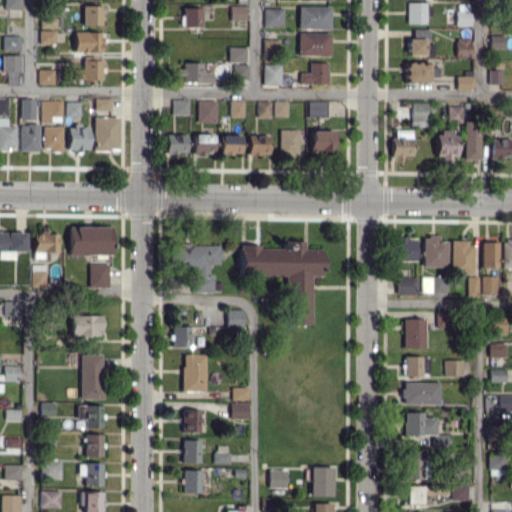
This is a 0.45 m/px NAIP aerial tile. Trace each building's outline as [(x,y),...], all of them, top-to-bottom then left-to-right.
[(3,0),(3,8),(20,8),(20,0),(3,0)] [(405,23),(425,23),(425,4),(406,4),(405,23)] [(455,25),(469,25),(469,4),(455,4),(455,25)] [(81,24),(100,25),(101,5),(82,5),(81,24)] [(245,5),(229,5),(229,19),(244,20),(245,5)] [(329,29),(330,6),(297,6),(297,29),(329,29)] [(182,27),(200,26),(200,7),(181,7),(182,27)] [(262,8),(263,26),(282,26),(282,8),(262,8)] [(55,17),(38,17),(39,43),(54,43),(54,28),(55,28),(55,17)] [(428,40),(428,29),(412,29),(412,38),(407,38),(406,54),(423,55),(424,40),(428,40)] [(73,51),(101,51),(101,31),(72,32),(73,51)] [(328,56),(329,33),(296,32),(296,55),(328,56)] [(2,50),(19,50),(19,36),(2,35),(2,50)] [(503,35),(488,35),(488,49),(504,48),(503,35)] [(454,38),(454,56),(471,56),(471,38),(454,38)] [(261,54),(278,53),(277,39),(261,39),(261,54)] [(245,79),(246,46),(227,46),(227,62),(232,62),(232,78),(245,79)] [(19,55),(0,55),(0,72),(6,72),(6,84),(17,84),(17,71),(19,71),(19,55)] [(101,79),(101,60),(80,59),(79,79),(101,79)] [(211,82),(211,71),(201,71),(201,62),(179,61),(179,81),(211,82)] [(404,81),(427,82),(428,62),(405,61),(404,81)] [(327,83),(326,62),(308,62),(308,72),(298,72),(298,83),(327,83)] [(262,85),(279,84),(279,63),(261,64),(262,85)] [(53,69),(36,69),(36,83),(53,84),(53,69)] [(500,70),(488,70),(488,83),(499,83),(500,70)] [(455,90),(473,89),(472,75),(455,75),(455,90)] [(109,110),(109,98),(93,97),(93,109),(109,110)] [(18,119),(33,119),(34,99),(18,98),(18,119)] [(170,114),(187,114),(188,99),(171,98),(170,114)] [(195,122),(215,122),(215,99),(195,100),(195,122)] [(60,100),(38,100),(39,122),(60,121),(60,100)] [(228,117),(242,117),(242,100),(228,100),(228,117)] [(271,117),(271,116),(286,116),(286,100),(255,101),(256,117),(271,117)] [(325,116),(325,100),(307,100),(307,116),(325,116)] [(63,116),(78,116),(78,101),(63,101),(63,116)] [(425,103),(409,103),(410,125),(426,125),(425,103)] [(445,121),(460,122),(460,106),(446,105),(445,121)] [(117,151),(117,117),(92,116),(91,150),(117,151)] [(5,117),(0,117),(0,149),(16,150),(15,125),(5,125),(5,117)] [(478,160),(479,121),(462,121),(461,159),(478,160)] [(37,123),(18,124),(19,151),(38,150),(37,123)] [(87,151),(87,126),(66,125),(65,150),(87,151)] [(41,126),(42,150),(61,149),(61,126),(41,126)] [(298,129),(278,129),(278,156),(297,156),(298,129)] [(410,129),(390,130),(391,156),(411,156),(410,129)] [(435,155),(440,155),(440,159),(454,159),(454,129),(435,129),(435,155)] [(332,130),(308,130),(308,150),(332,151),(332,130)] [(185,134),(164,134),(164,153),(185,153),(185,134)] [(191,134),(191,155),(212,154),(212,134),(191,134)] [(240,135),(219,134),(218,153),(239,154),(240,135)] [(246,154),(268,153),(267,134),(245,135),(246,154)] [(488,138),(488,157),(510,157),(510,139),(488,138)] [(30,230),(31,258),(41,258),(41,252),(58,251),(57,233),(46,233),(46,230),(30,230)] [(0,257),(13,257),(13,251),(24,251),(23,231),(0,231),(0,257)] [(445,267),(446,240),(437,240),(437,236),(421,235),(421,266),(445,267)] [(414,261),(414,237),(394,237),(393,261),(414,261)] [(500,267),(511,266),(511,239),(499,239),(500,267)] [(239,246),(238,274),(290,275),(288,323),(309,324),(311,275),(320,275),(321,249),(303,248),(303,240),(286,240),(286,247),(239,246)] [(471,271),(471,241),(449,241),(449,271),(471,271)] [(480,267),(496,266),(496,241),(479,241),(480,267)] [(191,292),(212,292),(211,273),(208,273),(208,264),(219,264),(219,245),(172,245),(172,267),(191,267),(191,292)] [(43,286),(44,264),(29,264),(29,286),(43,286)] [(420,275),(419,293),(445,294),(446,277),(420,275)] [(465,296),(476,296),(477,275),(465,275),(465,296)] [(495,275),(479,275),(479,294),(496,294),(495,275)] [(416,276),(395,276),(395,293),(416,293),(416,276)] [(19,300),(2,301),(2,316),(19,316),(19,300)] [(241,309),(225,309),(225,326),(241,327),(241,309)] [(435,327),(450,326),(450,312),(434,312),(435,327)] [(100,314),(68,315),(68,335),(100,335),(100,314)] [(504,315),(490,315),(490,334),(505,333),(504,315)] [(402,318),(402,347),(423,347),(423,318),(402,318)] [(188,325),(170,326),(171,347),(189,346),(188,325)] [(504,357),(504,343),(487,343),(487,357),(504,357)] [(78,398),(100,399),(101,354),(79,353),(78,398)] [(180,390),(203,391),(204,354),(181,354),(180,390)] [(403,356),(402,374),(428,374),(428,356),(403,356)] [(461,375),(461,359),(442,360),(442,375),(461,375)] [(16,381),(17,365),(1,365),(1,380),(16,381)] [(504,368),(488,368),(487,381),(504,382),(504,368)] [(438,404),(437,381),(398,382),(399,404),(438,404)] [(246,399),(246,386),(229,386),(229,399),(246,399)] [(511,394),(497,395),(497,410),(511,409),(511,394)] [(228,419),(246,418),(246,401),(228,402),(228,419)] [(75,404),(74,419),(82,419),(82,427),(100,427),(101,405),(75,404)] [(198,431),(198,409),(180,409),(180,432),(198,431)] [(402,411),(402,435),(432,436),(432,446),(447,446),(447,434),(434,433),(435,417),(422,417),(422,412),(402,411)] [(83,433),(82,456),(100,457),(101,434),(83,433)] [(3,447),(17,448),(18,437),(4,437),(3,447)] [(198,462),(198,440),(180,439),(180,462),(198,462)] [(404,478),(424,479),(424,451),(405,450),(404,478)] [(487,475),(503,474),(503,454),(486,454),(487,475)] [(59,460),(38,459),(38,478),(59,479),(59,460)] [(82,462),(83,485),(101,485),(100,462),(82,462)] [(19,479),(19,464),(2,464),(2,479),(19,479)] [(331,495),(332,466),(309,466),(309,495),(331,495)] [(266,487),(284,487),(285,469),(266,468),(266,487)] [(198,470),(181,469),(180,491),(198,492),(198,470)] [(466,484),(450,484),(450,499),(466,499),(466,484)] [(420,504),(420,485),(403,485),(403,503),(420,504)] [(58,507),(58,490),(38,490),(38,507),(58,507)] [(101,511),(102,491),(82,491),(81,511),(101,511)] [(0,511),(18,511),(19,494),(0,494),(0,511)] [(329,511),(330,502),(310,503),(310,511),(329,511)]
